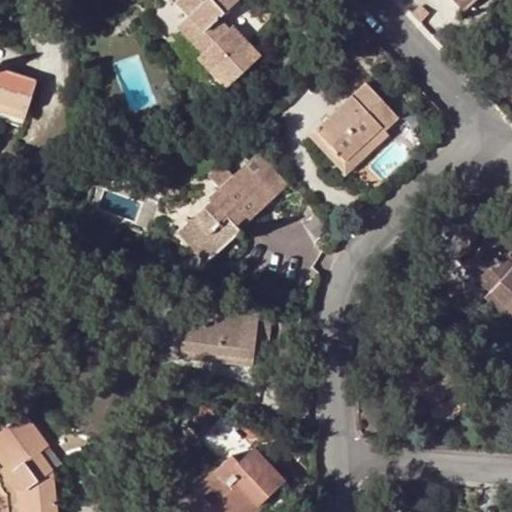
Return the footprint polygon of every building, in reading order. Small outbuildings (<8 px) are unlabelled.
[(165,0),(158,7),(200,54),(196,58),(209,73),(200,81),(215,97),(257,58),(230,28),(227,30),(217,19),(236,1),(235,0),(165,0)] [(450,0),(461,12),(473,0),(450,0)] [(200,54),(158,7),(145,18),(200,81),(209,73),(196,58),(200,54)] [(0,121),(21,128),(34,81),(0,71),(0,121)] [(380,130),(384,135),(398,121),(362,83),(306,136),(321,153),(327,148),(342,164),(380,130)] [(387,137),(384,135),(380,130),(342,164),(327,148),(321,153),(343,178),(387,137)] [(211,201),(186,225),(202,242),(196,247),(209,261),(239,233),(233,226),(243,217),(247,222),(272,199),(242,166),(227,181),(219,171),(205,184),(213,193),(217,189),(231,204),(222,213),(211,201)] [(202,242),(186,225),(175,235),(191,253),(193,251),(204,265),(209,261),(196,247),(202,242)] [(484,243),(462,268),(487,293),(482,297),(507,321),(511,315),(511,268),(504,261),(511,251),(511,250),(491,230),(481,241),(484,243)] [(183,309),(176,359),(250,367),(253,340),(265,342),(268,315),(256,313),(255,317),(183,309)] [(405,381),(419,409),(470,384),(469,382),(478,378),(455,334),(447,339),(397,364),(393,356),(379,364),(391,388),(405,381)] [(511,368),(511,349),(503,339),(491,349),(510,370),(511,368)] [(499,366),(489,354),(479,362),(489,374),(499,366)] [(23,417),(0,432),(0,456),(11,471),(0,479),(0,488),(2,492),(5,496),(5,511),(54,511),(52,475),(37,453),(45,448),(23,417)] [(192,489),(214,511),(238,511),(250,501),(254,507),(282,481),(251,449),(235,464),(228,456),(192,489)] [(250,501),(238,511),(257,511),(258,511),(254,507),(250,501)]
